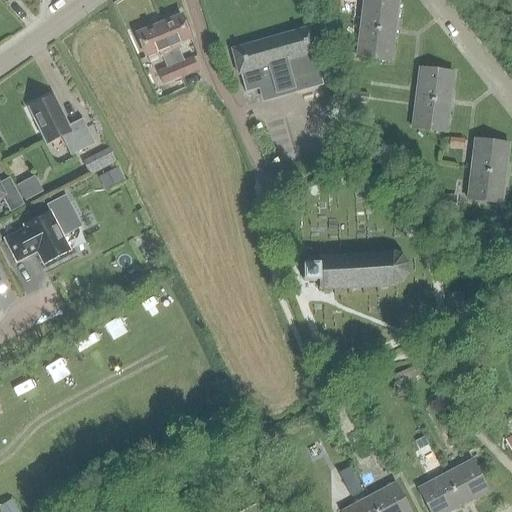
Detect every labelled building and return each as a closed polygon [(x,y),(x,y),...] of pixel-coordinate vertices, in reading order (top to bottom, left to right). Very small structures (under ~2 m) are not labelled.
[(363,0),(360,27),(394,32),(397,2),(384,0),(363,0)] [(178,44),(190,39),(180,14),(158,24),(180,78),(198,71),(192,58),(183,62),(178,49),(180,48),(178,44)] [(162,85),(180,78),(158,24),(135,33),(145,57),(158,52),(159,57),(162,56),(167,68),(157,72),(162,85)] [(390,61),(394,32),(360,27),(356,57),(390,61)] [(308,28),(231,49),(238,75),(239,74),(244,93),(275,85),(277,93),(294,88),(295,93),(323,85),(314,53),(316,53),(308,28)] [(449,103),(453,73),(419,69),(415,98),(449,103)] [(355,92),(354,102),(366,103),(367,93),(355,92)] [(70,156),(94,144),(81,119),(67,127),(52,96),(28,108),(46,144),(60,137),(70,156)] [(445,133),(449,103),(415,98),(411,128),(445,133)] [(463,149),(464,139),(449,138),(448,147),(463,149)] [(504,174),(508,144),(474,140),(470,170),(504,174)] [(108,149),(91,157),(99,171),(115,162),(108,149)] [(98,177),(104,191),(124,181),(118,167),(98,177)] [(501,204),(504,174),(470,170),(467,200),(501,204)] [(8,178),(0,182),(0,193),(0,194),(10,212),(23,205),(8,178)] [(16,186),(24,201),(36,195),(28,179),(16,186)] [(456,196),(441,194),(439,209),(454,211),(456,196)] [(22,228),(2,239),(15,265),(36,254),(42,265),(70,250),(63,236),(59,229),(72,222),(64,206),(69,204),(65,196),(46,206),(49,212),(21,226),(22,228)] [(475,235),(476,222),(453,220),(452,233),(475,235)] [(398,285),(401,284),(403,282),(402,281),(403,280),(406,277),(407,273),(407,270),(407,266),(405,261),(403,258),(401,256),(392,253),(317,256),(317,258),(302,259),(303,264),(303,281),(318,281),(318,288),(318,290),(333,289),(333,295),(336,295),(336,289),(347,288),(347,294),(350,294),(350,288),(361,288),(362,294),(365,294),(365,288),(376,287),(376,293),(379,293),(379,287),(389,287),(398,285)] [(461,293),(447,293),(447,311),(461,310),(461,293)] [(423,373),(418,363),(397,374),(402,383),(423,373)] [(423,437),(414,442),(418,450),(427,445),(423,437)] [(460,505),(487,491),(471,461),(444,475),(460,505)] [(348,467),(338,473),(344,483),(351,479),(354,477),(348,467)] [(429,511),(447,511),(460,505),(444,475),(418,489),(429,511)] [(368,498),(375,511),(409,511),(394,484),(368,498)] [(341,511),(375,511),(368,498),(341,511)] [(0,507),(2,511),(20,511),(14,500),(0,506),(0,507)]
